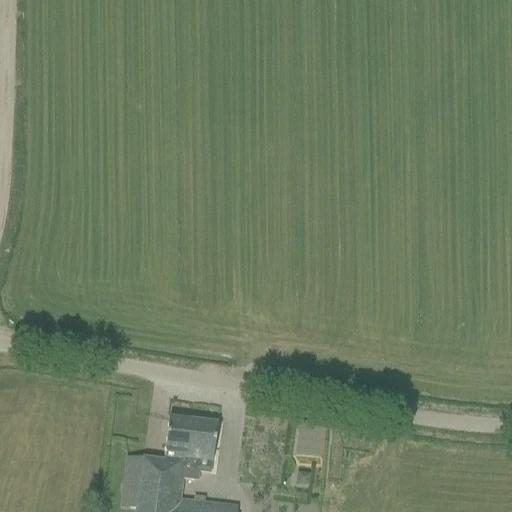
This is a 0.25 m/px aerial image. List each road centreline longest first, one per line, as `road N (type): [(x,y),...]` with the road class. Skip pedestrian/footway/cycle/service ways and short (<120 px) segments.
road 1 (unclassified): [(0,345),(431,421),(511,427)]
road 2 (track): [(0,189),(4,0)]
